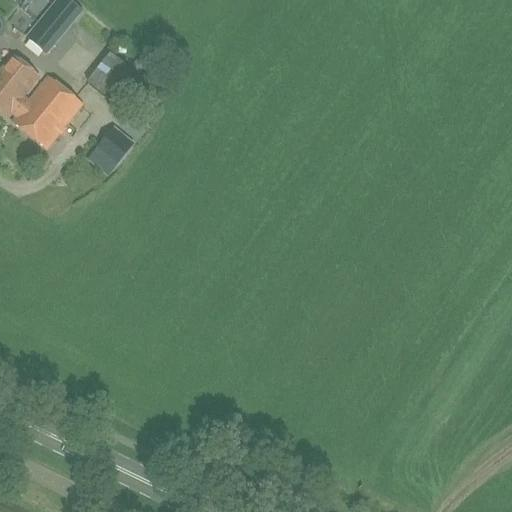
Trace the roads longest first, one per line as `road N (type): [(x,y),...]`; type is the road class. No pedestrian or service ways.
road 1 (primary): [(203,511),(0,412)]
road 2 (unclassified): [(111,511),(0,457)]
